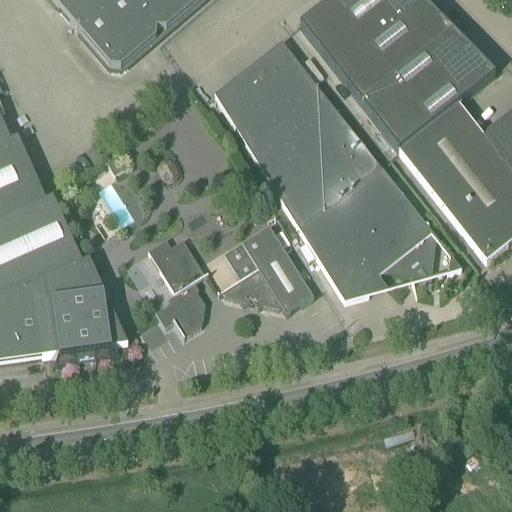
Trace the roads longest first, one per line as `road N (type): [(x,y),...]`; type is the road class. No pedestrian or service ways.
road 1 (primary): [(511,344),(353,392),(0,455)]
road 2 (unclassified): [(59,143),(242,0)]
